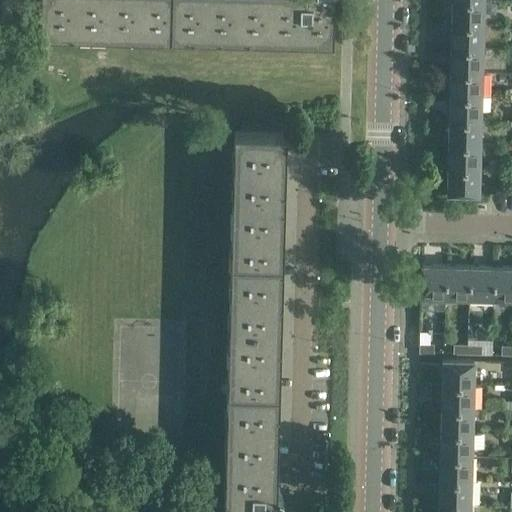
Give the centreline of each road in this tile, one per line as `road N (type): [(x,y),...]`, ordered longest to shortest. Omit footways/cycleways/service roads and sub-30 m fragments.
road 1 (residential): [(300,511),(308,139)]
road 2 (unclassified): [(371,511),(378,223)]
road 3 (unclassified): [(378,223),(385,0)]
road 4 (residential): [(511,226),(378,223)]
